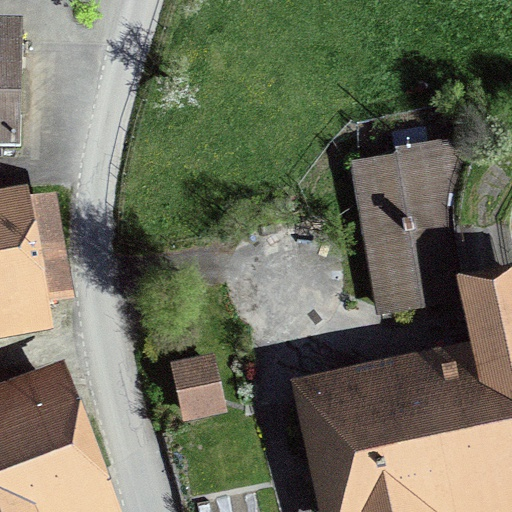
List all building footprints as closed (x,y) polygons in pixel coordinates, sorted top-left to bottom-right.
[(23,42),(0,41),(0,145),(21,146),(23,42)] [(435,155),(358,168),(382,309),(461,296),(443,199),(466,139),(434,144),(435,155)] [(0,208),(0,320),(3,320),(1,309),(42,302),(24,204),(0,208)] [(511,281),(466,291),(485,376),(411,392),(409,381),(300,405),(323,511),(424,511),(437,509),(435,499),(511,481),(511,281)] [(209,363),(177,370),(187,414),(220,406),(209,363)] [(0,511),(69,511),(104,499),(65,396),(0,420),(0,511)]
